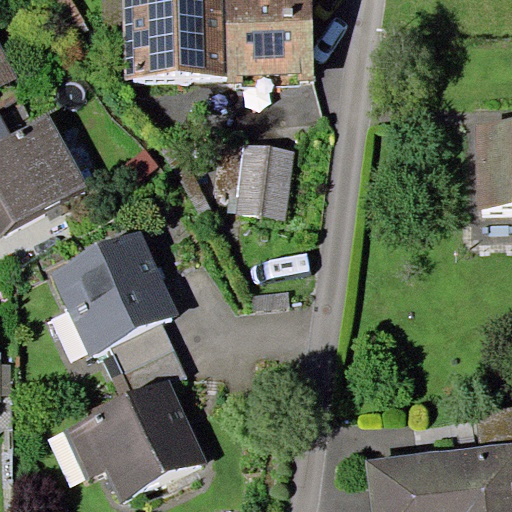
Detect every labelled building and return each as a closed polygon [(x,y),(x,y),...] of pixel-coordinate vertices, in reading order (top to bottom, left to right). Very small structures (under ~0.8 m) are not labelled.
[(301,81),(316,81),(313,0),(124,0),(126,80),(229,76),(229,82),(236,82),(236,87),(301,86),(301,81)] [(0,85),(20,76),(0,40),(0,85)] [(0,141),(12,135),(0,111),(0,141)] [(0,235),(1,238),(90,187),(48,115),(12,135),(0,141),(0,235)] [(511,123),(478,123),(479,208),(511,208),(511,123)] [(287,221),(295,151),(219,142),(212,194),(229,196),(226,214),(287,221)] [(160,166),(145,149),(123,167),(137,185),(160,166)] [(162,324),(179,316),(142,230),(52,271),(91,356),(111,347),(162,324)] [(162,324),(111,347),(124,375),(175,349),(162,324)] [(175,349),(124,375),(134,393),(170,379),(173,385),(187,377),(175,349)] [(11,364),(0,364),(0,394),(11,394),(11,364)] [(134,393),(60,423),(87,480),(106,471),(122,503),(208,462),(173,385),(170,379),(134,393)] [(511,406),(475,410),(479,447),(511,443),(511,406)] [(511,511),(511,443),(479,447),(366,460),(372,511),(511,511)]
